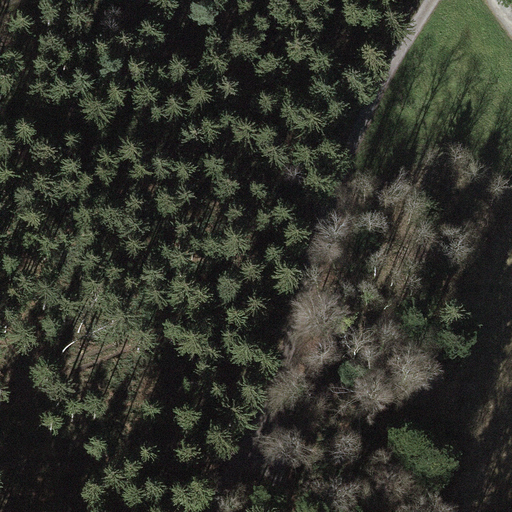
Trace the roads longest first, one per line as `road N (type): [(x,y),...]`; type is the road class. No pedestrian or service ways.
road 1 (track): [(434,0),(314,213),(279,391),(216,511)]
road 2 (track): [(282,511),(279,391)]
